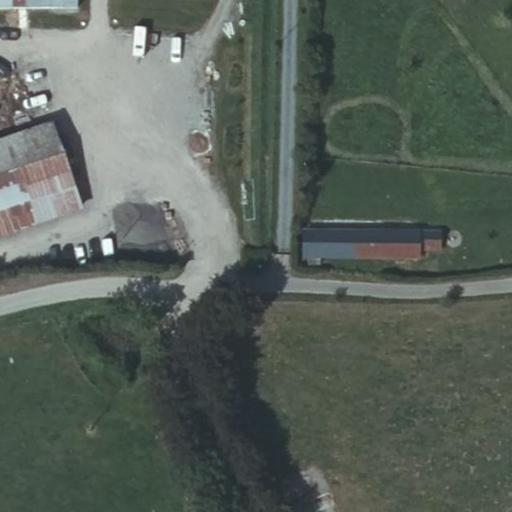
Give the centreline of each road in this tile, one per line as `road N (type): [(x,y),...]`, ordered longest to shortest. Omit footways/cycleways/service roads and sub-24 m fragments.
road 1 (unclassified): [(176,289),(511,290)]
road 2 (unclassified): [(176,289),(186,382),(221,467),(250,511)]
road 3 (unclassified): [(0,302),(72,289),(176,289)]
